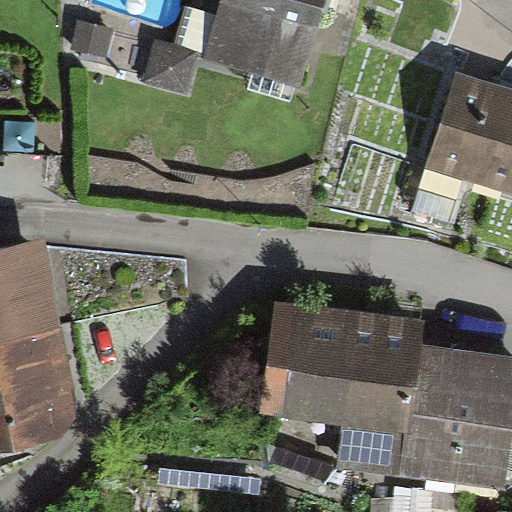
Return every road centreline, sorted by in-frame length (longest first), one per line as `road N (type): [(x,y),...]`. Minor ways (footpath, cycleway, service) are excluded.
road 1 (residential): [(227,236),(223,277),(43,469),(0,502)]
road 2 (residential): [(511,290),(435,266),(227,236)]
road 3 (residential): [(227,236),(0,219)]
